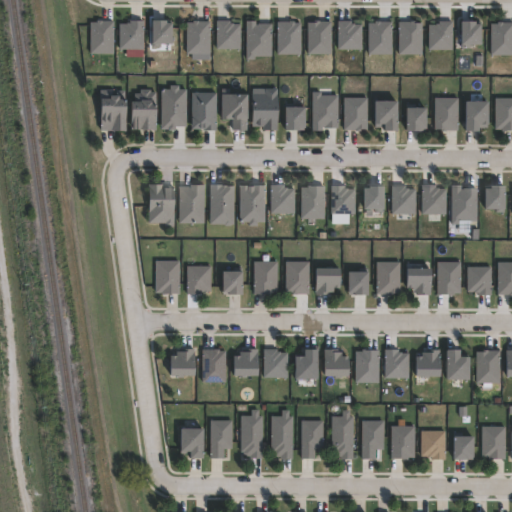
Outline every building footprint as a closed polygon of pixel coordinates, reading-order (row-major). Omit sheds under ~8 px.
[(165,19),(165,21),(170,21),(170,42),(160,42),(160,45),(151,45),(151,19),(165,19)] [(475,19),(475,22),(480,22),(480,43),(460,43),(460,19),(475,19)] [(143,48),(119,48),(119,23),(130,23),(130,20),(142,20),(143,48)] [(229,20),(229,23),(240,23),(239,49),(216,49),(216,20),(229,20)] [(253,58),(245,58),(245,20),(255,20),(255,24),(271,24),(271,55),(253,55),(253,58)] [(361,23),(361,48),(337,48),(337,20),(350,20),(350,23),(361,23)] [(452,49),(428,49),(428,24),(439,24),(439,20),(452,20),(452,49)] [(112,52),(89,52),(89,21),(112,21),(112,52)] [(209,53),(186,53),(186,21),(209,21),(209,53)] [(300,54),(276,54),(276,21),(300,21),(300,22),(300,54)] [(330,53),(307,52),(307,21),(330,21),(330,53)] [(391,53),(368,53),(368,22),(391,22),(391,53)] [(421,53),(398,53),(398,22),(421,22),(421,53)] [(511,54),(490,54),(490,22),(511,22),(511,54)] [(179,85),(179,89),(186,89),(186,125),(175,125),(175,129),(160,129),(160,125),(161,89),(170,89),(170,85),(179,85)] [(248,118),(248,129),(233,129),(233,118),(229,118),(229,120),(222,120),(222,118),(222,93),(222,88),(230,89),(230,87),(248,87),(248,93),(248,118)] [(277,126),(277,130),(263,129),(263,126),(252,126),(252,93),(265,93),(265,88),(277,88),(277,93),(277,126)] [(151,89),(151,92),(156,92),(156,93),(156,101),(156,129),(131,129),(132,100),(134,100),(135,93),(140,93),(140,89),(151,89)] [(216,128),(216,130),(203,130),(203,128),(199,128),(199,129),(191,129),(191,128),(192,92),(216,92),(216,128)] [(321,92),(321,95),(337,95),(337,126),(322,126),(322,130),(312,130),(312,92),(321,92)] [(119,95),(119,98),(126,98),(126,130),(100,130),(101,98),(110,98),(111,95),(119,95)] [(366,128),(343,128),(343,97),(366,97),(366,128)] [(457,129),(434,129),(434,97),(457,97),(457,129)] [(511,128),(495,129),(495,97),(511,97),(511,128)] [(397,100),(397,129),(383,129),(383,123),(374,123),(374,100),(397,100)] [(478,129),(465,129),(465,100),(487,100),(487,127),(478,127),(478,129)] [(303,129),(284,129),(284,106),(304,106),(303,129)] [(425,129),(405,129),(405,106),(425,106),(425,129)] [(162,184),(162,186),(174,186),(174,223),(174,225),(165,225),(165,223),(149,223),(149,186),(149,184),(162,184)] [(204,223),(179,223),(179,186),(190,186),(190,184),(204,184),(204,186),(204,223)] [(222,184),(222,185),(227,185),(227,186),(234,186),(233,223),(231,223),(231,225),(224,225),(224,223),(210,223),(210,186),(210,184),(222,184)] [(265,187),(264,222),(257,222),(257,225),(249,225),(249,221),(239,221),(239,186),(240,185),(248,185),(248,187),(254,187),(254,185),(265,185),(265,187)] [(283,185),(283,188),(293,189),(293,213),(270,213),(270,185),(283,185)] [(344,185),(344,188),(354,188),(353,213),(331,213),(331,185),(344,185)] [(381,185),(381,212),(373,212),(373,209),(362,209),(362,188),(367,188),(367,185),(381,185)] [(404,185),(404,189),(415,189),(414,213),(391,213),(391,185),(404,185)] [(435,185),(435,189),(445,188),(446,213),(422,213),(421,185),(435,185)] [(460,185),(460,189),(476,189),(476,220),(459,220),(459,223),(451,223),(451,185),(460,185)] [(504,185),(504,212),(495,212),(495,207),(484,207),(484,187),(490,187),(490,185),(504,185)] [(324,187),(323,218),(300,218),(300,187),(324,187)] [(179,292),(179,294),(162,293),(162,292),(155,292),(156,261),(179,261),(179,292)] [(270,294),(253,293),(253,292),(253,261),(277,262),(277,293),(270,292),(270,294)] [(308,293),(285,293),(286,262),(309,262),(308,293)] [(400,294),(376,294),(377,262),(400,262),(400,294)] [(455,294),(436,294),(436,292),(437,262),(460,262),(460,293),(455,292),(455,294)] [(511,294),(498,294),(498,293),(498,262),(511,262),(511,294)] [(200,294),(186,294),(186,291),(187,266),(210,266),(210,291),(200,291),(200,294)] [(491,292),(491,294),(478,294),(478,292),(467,291),(467,267),(491,267),(491,292)] [(333,294),(316,294),(316,287),(316,268),(340,268),(340,287),(333,287),(333,294)] [(431,288),(431,294),(416,294),(416,291),(413,291),(413,288),(407,288),(407,269),(432,269),(431,288)] [(242,294),(223,294),(223,271),(242,271),(242,294)] [(368,294),(349,294),(349,272),(368,272),(368,294)] [(194,375),(171,375),(171,355),(176,355),(176,352),(187,352),(187,349),(194,349),(194,356),(194,375)] [(219,350),(219,351),(225,351),(225,382),(202,381),(202,351),(202,350),(214,350),(214,349),(219,349),(219,350)] [(257,375),(234,375),(234,356),(239,356),(239,351),(244,351),(244,349),(258,349),(258,352),(258,356),(257,375)] [(277,349),(277,351),(280,351),(280,353),(287,353),(287,377),(264,377),(264,352),(264,349),(277,349)] [(318,379),(295,379),(295,356),(305,356),(305,349),(318,349),(318,356),(318,379)] [(336,349),(336,352),(342,352),(342,356),(348,356),(348,376),(325,376),(325,356),(325,349),(336,349)] [(398,349),(398,352),(402,352),(402,353),(409,353),(408,378),(385,377),(385,353),(385,349),(398,349)] [(378,383),(355,382),(355,351),(362,351),(362,350),(378,350),(378,352),(378,383)] [(439,350),(439,357),(441,357),(441,376),(416,376),(416,356),(422,356),(422,352),(427,352),(427,350),(439,350)] [(460,350),(460,357),(470,357),(470,380),(447,379),(447,357),(447,350),(460,350)] [(499,383),(476,383),(476,352),(483,352),(483,350),(500,350),(500,352),(499,383)] [(258,410),(258,416),(262,416),(262,452),(262,458),(250,458),(250,456),(244,456),(244,451),(240,451),(241,415),(252,416),(252,410),(258,410)] [(289,410),(289,416),(292,416),(292,452),(292,458),(280,458),(280,457),(274,456),(274,451),(271,451),(271,416),(282,416),(282,410),(289,410)] [(352,452),(352,459),(340,459),(340,457),(335,457),(335,452),(331,452),(332,416),(353,416),(352,452)] [(223,458),(210,458),(210,448),(210,420),(232,421),(231,448),(223,448),(223,458)] [(314,458),(301,458),(301,448),(301,421),(323,421),(323,448),(314,448),(314,458)] [(375,459),(361,458),(362,449),(362,421),(383,421),(383,449),(375,449),(375,459)] [(408,458),(391,458),(391,457),(391,426),(415,426),(414,457),(408,457),(408,458)] [(505,458),(482,458),(482,426),(505,427),(505,458)] [(203,453),(203,458),(190,457),(191,453),(181,453),(181,428),(203,429),(203,453)] [(444,456),(444,459),(431,459),(431,457),(427,457),(427,456),(421,456),(421,431),(444,431),(444,456)] [(468,459),(454,459),(454,456),(454,436),(474,436),(474,457),(473,457),(473,459),(468,459)]
